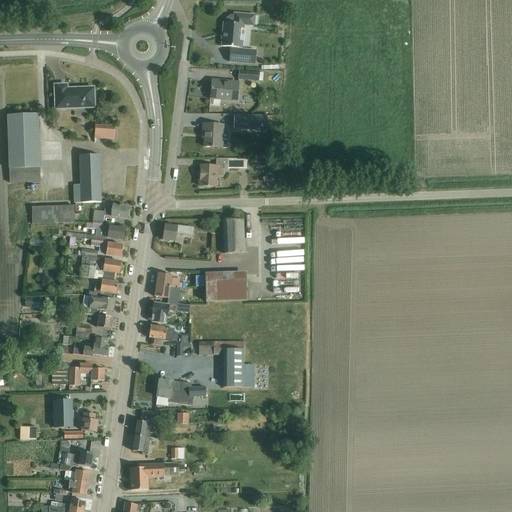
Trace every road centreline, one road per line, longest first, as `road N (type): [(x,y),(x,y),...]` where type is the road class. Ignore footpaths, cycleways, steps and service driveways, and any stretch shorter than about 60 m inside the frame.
road 1 (tertiary): [(102,511),(152,203)]
road 2 (unclassified): [(267,202),(511,191)]
road 3 (residential): [(170,204),(186,30)]
road 4 (tertiary): [(152,203),(157,127),(149,66)]
road 5 (tertiary): [(0,39),(126,44)]
